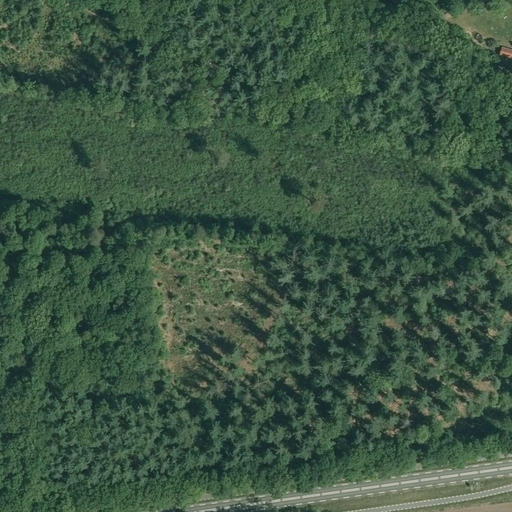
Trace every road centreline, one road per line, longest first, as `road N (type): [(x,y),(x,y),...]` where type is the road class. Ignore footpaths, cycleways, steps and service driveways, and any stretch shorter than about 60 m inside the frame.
road 1 (track): [(0,373),(186,398),(511,366)]
road 2 (track): [(511,168),(307,134),(54,0)]
road 3 (secondary): [(199,511),(511,467)]
